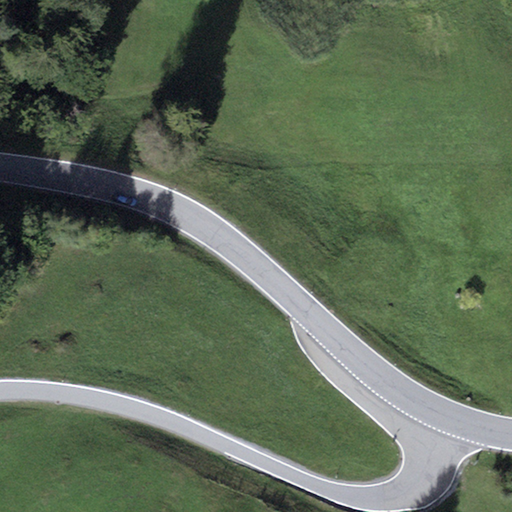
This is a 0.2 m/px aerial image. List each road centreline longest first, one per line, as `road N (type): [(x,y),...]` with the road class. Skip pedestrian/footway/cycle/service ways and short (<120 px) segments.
road 1 (tertiary): [(454,421),(359,360),(241,253),(177,211),(133,194),(0,168)]
road 2 (unclassified): [(0,392),(117,405),(356,498),(403,493),(420,482),(454,421)]
